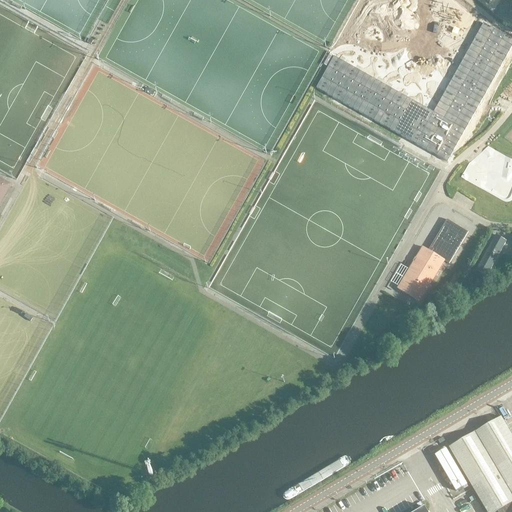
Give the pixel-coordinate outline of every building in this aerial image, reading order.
[(432,114),(334,59),(317,90),(446,163),(511,47),(511,40),(484,24),(432,114)] [(411,269),(398,289),(419,302),(444,261),(449,265),(468,233),(447,220),(428,251),(423,248),(411,269)] [(496,236),(476,270),(487,276),(506,242),(496,236)] [(511,511),(511,436),(501,418),(449,448),(487,511),(498,511),(511,511)] [(437,453),(455,491),(467,486),(449,448),(437,453)]
